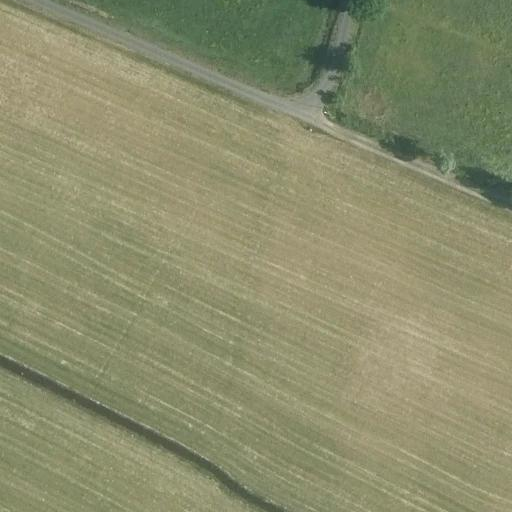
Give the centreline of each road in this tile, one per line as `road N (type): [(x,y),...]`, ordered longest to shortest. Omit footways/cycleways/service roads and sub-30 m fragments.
road 1 (unclassified): [(347,0),(314,103),(303,112),(40,0)]
road 2 (track): [(303,112),(511,207)]
